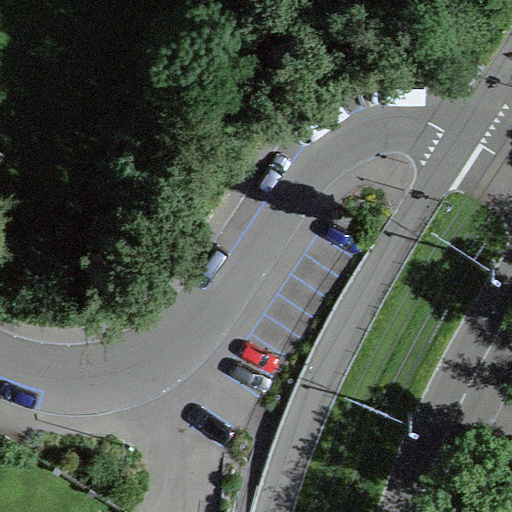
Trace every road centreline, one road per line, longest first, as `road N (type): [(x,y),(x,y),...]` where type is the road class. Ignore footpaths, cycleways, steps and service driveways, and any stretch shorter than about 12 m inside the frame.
road 1 (residential): [(511,137),(420,110),(360,124),(301,172),(230,284),(177,346),(122,377),(71,385),(0,365)]
road 2 (secondary): [(420,511),(473,382),(511,313)]
